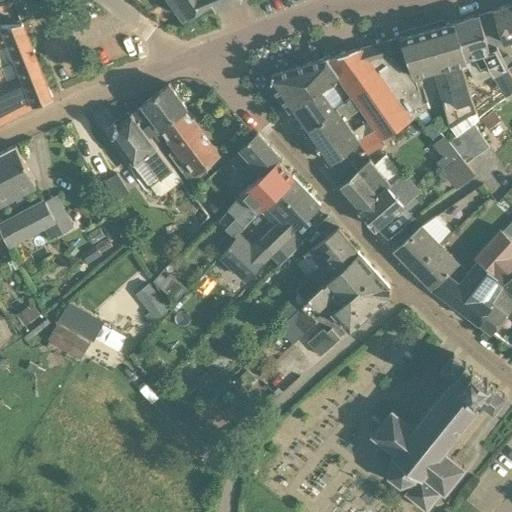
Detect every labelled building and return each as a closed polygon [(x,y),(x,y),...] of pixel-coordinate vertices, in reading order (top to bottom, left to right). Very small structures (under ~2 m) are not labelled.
[(170,0),(184,19),(212,2),(214,9),(238,0),(170,0)] [(492,10),(477,14),(488,49),(494,47),(503,45),(511,41),(511,8),(510,4),(492,10)] [(477,14),(448,23),(460,64),(462,70),(468,68),(476,83),(492,75),(507,68),(501,58),(494,47),(488,49),(477,14)] [(0,122),(32,106),(34,105),(34,106),(50,99),(20,23),(0,24),(0,23),(0,122)] [(433,74),(449,129),(470,114),(474,112),(448,23),(423,30),(435,73),(433,74)] [(423,30),(397,37),(398,38),(410,71),(413,77),(414,82),(422,80),(421,75),(428,73),(429,75),(433,74),(435,73),(423,30)] [(331,57),(326,59),(338,76),(336,77),(339,82),(347,92),(350,96),(359,108),(374,129),(382,139),(423,109),(422,106),(418,94),(416,88),(414,82),(413,77),(410,71),(398,38),(397,37),(386,40),(359,48),(331,57)] [(511,65),(511,60),(508,54),(501,58),(507,68),(511,65)] [(289,111),(336,77),(338,76),(326,59),(271,75),(268,82),(289,111)] [(336,77),(289,111),(303,131),(334,108),(335,107),(349,97),(350,96),(347,92),(337,99),(332,102),(329,104),(321,93),(330,88),(339,82),(336,77)] [(168,86),(130,114),(142,130),(147,137),(152,133),(183,110),(184,108),(168,86)] [(334,108),(303,131),(326,163),(343,152),(356,142),(358,141),(358,140),(351,132),(343,120),(359,108),(350,96),(349,97),(335,107),(334,108)] [(183,110),(152,133),(158,140),(164,136),(175,150),(169,155),(191,184),(207,172),(203,167),(217,155),(183,110)] [(499,120),(492,111),(481,119),(488,128),(499,120)] [(180,180),(142,130),(130,114),(116,124),(114,121),(104,128),(132,164),(133,164),(149,186),(156,194),(161,195),(180,180)] [(489,147),(472,123),(459,132),(477,156),(489,147)] [(374,129),(358,140),(358,141),(356,142),(366,155),(384,142),(382,139),(374,129)] [(454,136),(448,140),(459,156),(465,164),(477,156),(459,132),(454,136)] [(275,159),(276,160),(279,158),(255,133),(239,149),(240,150),(229,161),(250,183),(275,159)] [(15,144),(0,151),(0,205),(36,186),(15,144)] [(357,171),(343,152),(326,163),(325,165),(340,186),(339,186),(360,209),(390,183),(370,159),(357,171)] [(448,164),(441,169),(455,188),(456,189),(463,183),(474,175),(465,164),(459,156),(458,157),(448,164)] [(218,219),(234,235),(258,212),(293,178),(276,160),(275,159),(250,183),(239,194),(240,196),(230,206),(218,219)] [(403,171),(390,183),(360,209),(357,211),(373,229),(402,205),(407,211),(418,201),(413,196),(419,190),(403,171)] [(114,202),(128,193),(116,174),(102,183),(114,202)] [(258,212),(272,226),(251,246),(239,234),(236,237),(219,257),(244,281),(269,256),(278,265),(302,242),(293,232),(295,230),(294,229),(319,204),(293,178),(258,212)] [(208,204),(218,219),(230,206),(221,194),(208,204)] [(0,220),(0,229),(3,235),(10,246),(43,228),(55,222),(55,220),(45,202),(43,198),(31,204),(21,209),(0,220)] [(421,225),(393,250),(411,270),(439,244),(452,232),(436,216),(421,225)] [(307,278),(295,290),(304,300),(316,288),(356,252),(336,228),(303,255),(304,256),(305,258),(310,254),(319,263),(306,275),(305,276),(307,278)] [(447,272),(429,289),(477,324),(502,285),(511,271),(511,241),(501,231),(475,259),(477,261),(467,272),(460,281),(447,272)] [(106,238),(82,253),(88,264),(113,248),(106,238)] [(439,244),(411,270),(429,289),(447,272),(460,281),(467,272),(439,244)] [(279,328),(278,329),(293,344),(299,338),(315,323),(308,315),(317,308),(318,309),(330,299),(334,295),(341,302),(336,306),(330,312),(348,331),(388,294),(388,287),(362,259),(358,254),(356,252),(316,288),(304,300),(305,301),(301,307),(284,323),(279,328)] [(511,271),(502,285),(511,293),(511,271)] [(165,278),(160,272),(152,280),(158,286),(165,278)] [(135,294),(149,311),(144,315),(150,323),(155,319),(168,308),(148,283),(135,294)] [(511,293),(502,285),(477,324),(491,334),(511,305),(511,293)] [(294,299),(273,321),(279,328),(284,323),(301,307),(294,299)] [(67,301),(56,321),(92,341),(103,320),(67,301)] [(34,306),(18,317),(25,326),(40,314),(34,306)] [(237,351),(259,329),(236,306),(214,328),(237,351)] [(89,343),(56,323),(46,340),(75,357),(79,360),(81,357),(89,343)] [(321,330),(306,343),(318,357),(334,344),(340,339),(339,338),(331,328),(326,333),(323,329),(321,330)] [(491,413),(505,396),(452,353),(438,371),(448,380),(412,425),(390,407),(368,435),(391,452),(388,455),(390,457),(388,459),(385,476),(399,487),(410,483),(402,493),(425,511),(442,494),(443,495),(465,467),(444,450),(479,406),(480,407),(481,406),(491,413)] [(247,390),(257,380),(247,369),(236,380),(247,390)]
